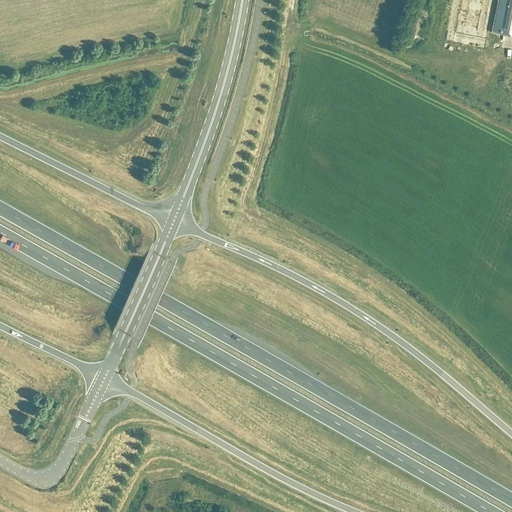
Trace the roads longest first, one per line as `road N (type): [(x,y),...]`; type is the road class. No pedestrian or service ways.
road 1 (trunk): [(511,499),(0,209)]
road 2 (trunk): [(0,233),(490,511)]
road 3 (trunk): [(511,432),(369,319),(270,262),(173,220)]
road 4 (trunk): [(102,375),(356,511)]
road 5 (secondary): [(173,220),(212,120),(241,0)]
road 6 (trunk): [(173,220),(0,134)]
road 7 (secondary): [(102,375),(173,220)]
road 8 (unclassified): [(0,458),(34,476),(55,470),(102,375)]
